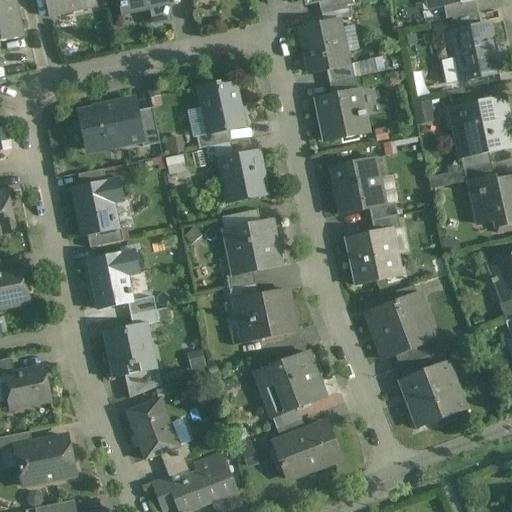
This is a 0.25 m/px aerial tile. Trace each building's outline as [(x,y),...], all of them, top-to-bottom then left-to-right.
[(10,0),(0,0),(0,42),(22,38),(17,17),(15,18),(10,0)] [(45,0),(49,18),(97,8),(94,0),(45,0)] [(119,0),(123,17),(152,10),(155,25),(170,21),(170,22),(171,22),(169,8),(168,9),(168,7),(166,0),(119,0)] [(317,0),(320,12),(353,5),(351,0),(317,0)] [(426,0),(427,2),(437,0),(441,0),(443,8),(475,1),(474,0),(426,0)] [(475,1),(443,8),(445,20),(451,19),(477,13),(475,1)] [(480,26),(477,13),(451,19),(454,31),(480,26)] [(328,22),(301,28),(308,64),(312,63),(314,74),(327,71),(348,67),(347,66),(339,27),(329,29),(328,22)] [(454,31),(451,32),(461,82),(498,74),(488,24),(480,26),(454,31)] [(355,62),(356,74),(383,71),(382,59),(355,62)] [(348,67),(327,71),(330,83),(355,78),(352,65),(347,66),(348,67)] [(355,78),(330,83),(332,96),(358,91),(355,78)] [(235,84),(221,87),(220,84),(199,89),(208,135),(209,135),(228,131),(244,128),(235,84)] [(332,96),(318,99),(323,124),(320,124),(324,143),(368,134),(359,91),(358,91),(332,96)] [(136,98),(75,110),(84,157),(146,145),(139,112),(136,98)] [(511,138),(503,98),(451,109),(455,130),(465,127),(471,155),(472,157),(489,154),(511,148),(511,138)] [(151,110),(139,112),(146,145),(158,142),(151,110)] [(208,135),(196,137),(199,150),(206,149),(206,148),(231,143),(228,131),(209,135),(208,135)] [(231,143),(206,149),(209,164),(220,161),(234,158),(231,143)] [(234,158),(220,161),(224,179),(230,178),(235,203),(267,196),(258,153),(234,158)] [(489,154),(472,157),(471,155),(460,158),(463,171),(491,165),(489,154)] [(376,159),(330,169),(340,216),(370,210),(386,206),(376,159)] [(491,165),(463,171),(466,183),(494,177),(491,165)] [(104,170),(78,176),(81,188),(106,182),(104,170)] [(511,177),(496,180),(495,177),(494,177),(466,183),(467,185),(470,184),(470,183),(476,182),(478,193),(471,195),(477,220),(492,217),(496,230),(511,226),(511,177)] [(81,188),(74,189),(84,238),(88,237),(117,231),(118,230),(116,223),(117,223),(116,218),(115,218),(112,205),(124,202),(120,179),(106,182),(81,188)] [(0,194),(0,235),(15,232),(6,193),(0,194)] [(386,206),(370,210),(372,222),(398,216),(395,204),(386,206)] [(398,216),(372,222),(374,233),(393,229),(393,230),(400,229),(398,216)] [(272,221),(223,231),(230,264),(240,262),(242,275),(243,276),(253,273),(282,268),(272,221)] [(374,233),(345,239),(355,286),(387,279),(385,270),(401,267),(393,230),(393,229),(374,233)] [(118,230),(117,231),(88,237),(90,249),(123,242),(121,230),(118,230)] [(134,251),(88,261),(99,310),(128,303),(132,302),(130,295),(132,294),(131,290),(129,290),(126,277),(139,274),(134,251)] [(511,255),(486,266),(486,267),(487,267),(493,280),(490,281),(492,285),(498,282),(505,302),(499,305),(506,322),(511,319),(511,255)] [(3,273),(0,274),(0,308),(30,302),(23,269),(3,273)] [(242,275),(227,278),(229,291),(255,285),(253,273),(243,276),(242,275)] [(255,285),(229,291),(232,304),(238,303),(237,301),(258,297),(255,285)] [(258,297),(237,301),(238,303),(247,344),(297,333),(287,290),(258,297)] [(419,294),(366,314),(384,361),(395,357),(437,341),(419,294)] [(153,298),(132,302),(128,303),(130,316),(156,311),(153,298)] [(166,309),(156,311),(159,323),(168,321),(166,309)] [(156,311),(130,316),(133,328),(147,325),(147,326),(159,323),(156,311)] [(133,328),(104,334),(108,355),(112,354),(117,377),(116,377),(117,378),(125,377),(153,371),(153,369),(156,368),(147,326),(147,325),(133,328)] [(437,341),(395,357),(399,368),(441,352),(437,341)] [(441,352),(399,368),(404,380),(445,364),(441,352)] [(308,354),(255,374),(261,392),(266,390),(276,415),(271,417),(272,419),(297,409),(325,399),(308,354)] [(11,360),(0,361),(0,379),(4,378),(4,377),(14,375),(11,360)] [(404,380),(400,381),(419,430),(466,411),(447,363),(445,364),(404,380)] [(153,371),(125,377),(129,399),(162,387),(158,368),(156,368),(153,369),(153,371)] [(14,375),(4,377),(4,378),(5,383),(1,387),(4,403),(9,404),(10,410),(51,402),(44,369),(14,375)] [(160,400),(127,413),(145,461),(160,456),(179,448),(179,447),(160,400)] [(297,409),(272,419),(276,430),(301,420),(297,409)] [(301,420),(276,430),(280,441),(306,431),(302,420),(301,420)] [(280,441),(272,444),(282,470),(284,469),(288,481),(341,461),(327,423),(306,431),(280,441)] [(30,433),(0,439),(0,452),(15,449),(15,448),(32,445),(30,433)] [(76,476),(68,437),(32,445),(15,448),(15,449),(23,488),(76,476)] [(179,448),(160,456),(164,467),(184,459),(184,460),(191,457),(186,444),(179,447),(179,448)] [(196,472),(190,475),(188,471),(169,478),(168,478),(180,511),(183,511),(214,500),(218,511),(238,503),(221,458),(195,468),(196,472)] [(184,459),(164,467),(169,478),(188,471),(184,460),(184,459)] [(76,511),(74,501),(35,510),(35,511),(76,511)]
